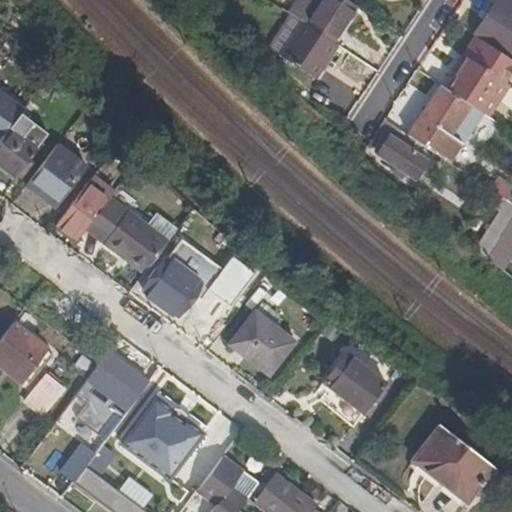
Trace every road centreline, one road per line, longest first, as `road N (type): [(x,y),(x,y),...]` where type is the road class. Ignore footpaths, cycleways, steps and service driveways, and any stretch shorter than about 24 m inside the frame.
road 1 (residential): [(383,511),(0,221)]
road 2 (residential): [(366,119),(443,0)]
